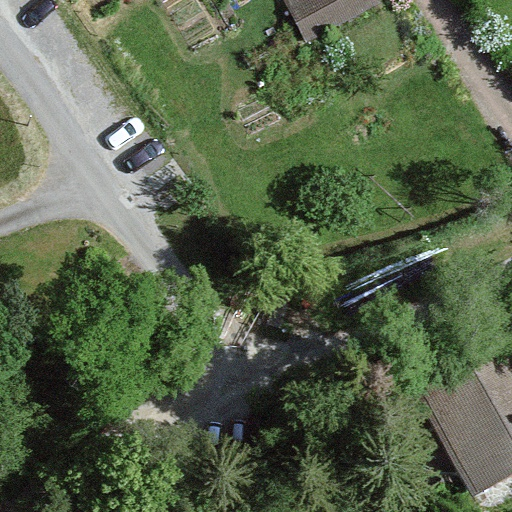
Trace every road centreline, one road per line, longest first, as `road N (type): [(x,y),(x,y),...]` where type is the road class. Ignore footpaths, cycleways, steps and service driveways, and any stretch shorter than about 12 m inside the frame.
road 1 (unclassified): [(245,389),(0,52)]
road 2 (unclassified): [(511,283),(390,338),(245,389)]
road 3 (unclassified): [(245,389),(96,463),(33,511)]
